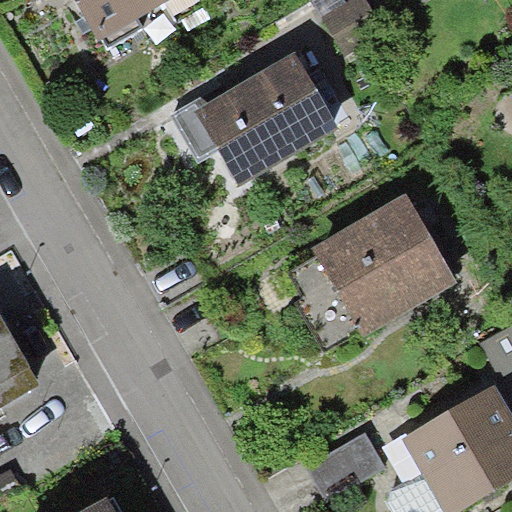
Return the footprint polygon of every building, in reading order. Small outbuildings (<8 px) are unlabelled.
[(70,0),(98,48),(179,0),(70,0)] [(364,0),(358,0),(324,21),(345,56),(384,32),(364,0)] [(240,188),(339,131),(296,58),(230,97),(225,88),(172,119),(198,162),(218,151),(240,188)] [(283,278),(322,349),(355,331),(362,344),(460,290),(408,196),(309,251),(314,261),(283,278)] [(0,411),(41,389),(0,314),(0,411)] [(511,328),(482,345),(501,378),(511,372),(511,328)] [(404,484),(420,475),(442,511),(464,511),(511,483),(511,426),(490,390),(449,415),(410,438),(409,435),(384,450),(404,484)] [(367,438),(310,470),(328,503),(386,471),(367,438)] [(121,511),(115,501),(96,511),(121,511)]
